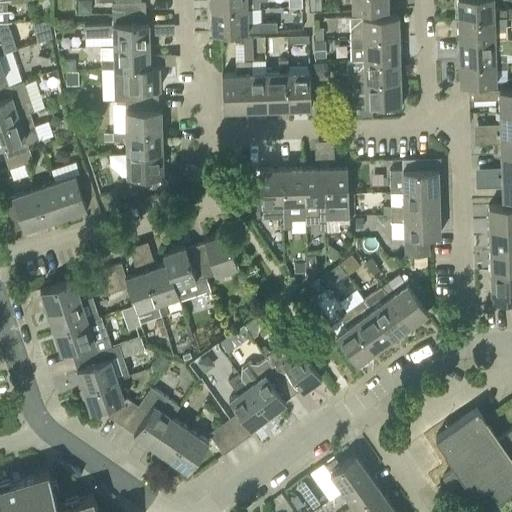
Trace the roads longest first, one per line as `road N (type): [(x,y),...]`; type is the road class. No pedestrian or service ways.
road 1 (residential): [(0,259),(179,217),(190,199),(189,128)]
road 2 (residential): [(466,345),(458,156),(447,138),(420,128)]
road 3 (residential): [(420,128),(189,128)]
road 4 (residential): [(209,511),(360,403)]
road 5 (residential): [(157,511),(46,430)]
road 6 (residential): [(46,430),(0,301)]
road 7 (residential): [(420,128),(427,90),(423,0)]
road 8 (residential): [(189,128),(181,0)]
road 9 (residential): [(360,403),(432,352),(466,345)]
